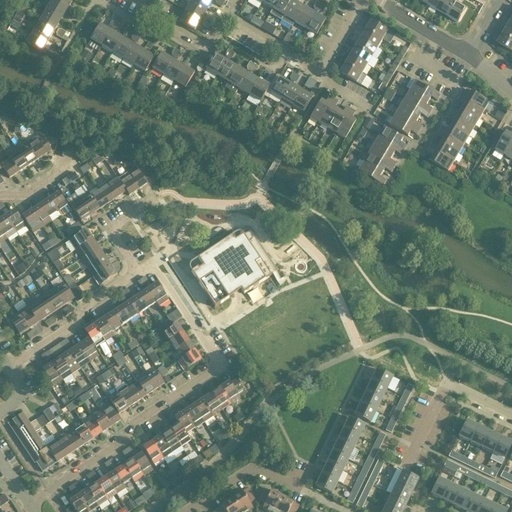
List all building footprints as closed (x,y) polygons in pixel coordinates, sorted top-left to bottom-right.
[(51,0),(45,10),(61,19),(67,9),(53,0),(51,0)] [(53,0),(67,9),(72,0),(53,0)] [(191,0),(185,10),(201,19),(207,8),(193,0),(191,0)] [(193,0),(207,8),(212,0),(193,0)] [(273,8),(277,0),(263,0),(262,2),(273,8)] [(284,15),(292,0),(277,0),(273,8),(284,15)] [(295,21),(304,6),(293,0),(292,0),(284,15),(295,21)] [(437,11),(443,0),(428,0),(426,4),(437,11)] [(448,17),(456,3),(451,0),(443,0),(437,11),(448,17)] [(456,3),(448,17),(459,24),(467,10),(456,3)] [(305,28),(315,12),(304,6),(295,21),(305,28)] [(25,12),(24,12),(20,9),(16,15),(22,18),(25,12)] [(39,21),(54,30),(61,19),(45,10),(39,21)] [(201,19),(185,10),(179,21),(194,30),(201,19)] [(315,12),(305,28),(316,35),(326,19),(315,12)] [(260,29),(263,23),(258,20),(254,25),(260,29)] [(367,29),(383,39),(389,30),(372,20),(367,29)] [(32,31),(48,41),(54,30),(39,21),(32,31)] [(120,24),(116,22),(112,29),(113,30),(116,29),(120,24)] [(265,22),(260,29),(271,36),(275,29),(265,22)] [(102,46),(111,30),(100,23),(91,39),(102,46)] [(503,35),(511,40),(511,28),(508,26),(503,35)] [(272,35),(283,42),(285,38),(286,35),(276,29),(272,35)] [(361,38),(378,47),(383,39),(367,29),(361,38)] [(112,52),(122,37),(111,30),(102,46),(112,52)] [(48,41),(32,31),(25,42),(41,52),(48,41)] [(511,40),(503,35),(497,44),(511,52),(511,40)] [(123,59),(133,43),(122,37),(112,52),(123,59)] [(356,46),(373,56),(378,47),(361,38),(356,46)] [(134,65),(135,64),(143,50),(133,43),(123,59),(134,65)] [(299,51),(305,54),(307,50),(308,49),(302,46),(299,51)] [(351,55),(368,64),(368,65),(368,64),(373,56),(356,46),(351,55)] [(92,54),(85,49),(80,58),(87,62),(92,54)] [(143,50),(135,64),(134,65),(145,71),(154,56),(143,50)] [(407,53),(402,50),(399,55),(404,58),(407,53)] [(181,53),(178,51),(173,58),(175,59),(178,58),(181,53)] [(172,59),(161,53),(158,57),(152,68),(163,74),(172,59)] [(216,76),(223,64),(226,60),(215,53),(205,69),(216,76)] [(346,63),(348,64),(363,73),(368,65),(368,64),(351,55),(346,63)] [(174,81),(183,66),(172,59),(163,74),(174,81)] [(227,82),(237,67),(226,60),(223,64),(216,76),(227,82)] [(362,85),(367,77),(362,74),(363,73),(348,64),(346,63),(341,72),(362,85)] [(183,66),(174,81),(185,88),(194,72),(183,66)] [(238,89),(247,73),(237,67),(227,82),(238,89)] [(249,95),(258,79),(247,73),(238,89),(249,95)] [(300,77),(296,75),(292,82),(293,83),(297,82),(300,77)] [(281,99),(291,83),(280,77),(271,92),(281,99)] [(258,79),(249,95),(260,102),(269,86),(258,79)] [(414,81),(412,83),(414,84),(411,90),(429,100),(432,96),(438,99),(440,95),(416,81),(415,82),(414,81)] [(292,105),(301,90),(291,83),(281,99),(292,105)] [(301,90),(292,105),(303,112),(312,97),(301,90)] [(406,97),(404,96),(404,97),(430,113),(433,108),(427,104),(429,100),(411,90),(406,97)] [(489,111),(486,110),(490,103),(472,92),(469,97),(463,93),(460,98),(487,113),(489,111)] [(317,122),(315,125),(317,127),(333,99),(329,97),(325,102),(320,100),(310,118),(317,122)] [(402,100),(404,101),(401,107),(419,118),(421,113),(427,117),(430,113),(404,97),(402,100)] [(484,114),(486,115),(487,113),(460,98),(458,102),(464,105),(462,110),(480,120),(484,114)] [(319,128),(321,124),(328,128),(338,110),(334,107),(337,102),(333,99),(317,127),(319,128)] [(334,132),(332,136),(334,137),(350,109),(346,107),(343,113),(338,110),(328,128),(334,132)] [(396,114),(394,113),(393,114),(420,130),(422,125),(416,122),(419,118),(401,107),(396,114)] [(336,138),(338,135),(345,139),(356,120),(351,117),(354,112),(350,109),(334,137),(336,138)] [(478,128),(476,127),(480,120),(462,110),(459,114),(453,110),(450,114),(477,131),(478,128)] [(499,112),(495,118),(501,121),(505,115),(499,112)] [(392,117),(394,118),(390,124),(408,135),(411,131),(417,134),(420,130),(393,114),(392,117)] [(473,131),(476,132),(477,131),(450,114),(448,119),(454,123),(451,127),(469,137),(473,131)] [(369,129),(374,121),(368,118),(363,126),(369,129)] [(381,134),(379,133),(378,134),(404,150),(407,146),(401,142),(403,137),(386,126),(381,134)] [(364,137),(368,130),(363,127),(358,134),(364,137)] [(468,146),(465,144),(469,137),(451,127),(449,131),(443,127),(440,132),(467,148),(468,146)] [(463,148),(466,149),(467,148),(440,132),(437,136),(443,140),(441,144),(459,155),(463,148)] [(502,159),(511,142),(511,133),(511,135),(506,132),(503,138),(498,135),(491,148),(502,155),(501,157),(502,159)] [(376,137),(378,138),(375,144),(393,155),(396,150),(402,154),(404,150),(378,134),(376,137)] [(28,148),(36,161),(51,151),(43,137),(37,141),(35,138),(25,144),(28,148)] [(511,160),(511,142),(502,159),(504,160),(506,157),(511,160)] [(36,161),(28,148),(25,144),(16,150),(27,167),(36,161)] [(371,152),(369,150),(368,152),(394,167),(396,163),(390,159),(393,155),(375,144),(371,152)] [(458,163),(455,161),(459,155),(441,144),(438,148),(432,145),(430,149),(457,165),(458,163)] [(453,165),(456,167),(457,165),(430,149),(427,153),(433,157),(430,161),(448,172),(453,165)] [(10,159),(18,173),(27,167),(16,150),(7,156),(10,159)] [(366,154),(368,156),(365,162),(382,172),(385,168),(391,172),(394,167),(368,152),(366,154)] [(18,173),(10,159),(1,165),(9,179),(18,173)] [(115,160),(114,166),(123,168),(124,162),(115,160)] [(358,167),(357,169),(383,185),(386,180),(380,176),(382,172),(365,162),(360,169),(358,167)] [(129,177),(138,190),(147,184),(138,171),(129,177)] [(138,190),(129,177),(120,183),(117,179),(129,196),(138,190)] [(108,185),(117,198),(126,192),(128,197),(129,196),(117,179),(108,185)] [(99,191),(108,204),(117,198),(108,185),(99,191)] [(91,197),(88,193),(99,210),(108,204),(99,191),(91,197)] [(49,199),(58,212),(67,206),(58,193),(49,199)] [(79,199),(90,216),(99,210),(88,193),(79,199)] [(52,222),(49,218),(58,212),(49,199),(40,205),(51,222),(52,222)] [(79,199),(69,205),(81,222),(90,216),(79,199)] [(31,211),(42,228),(51,222),(40,205),(31,211)] [(16,233),(25,227),(14,210),(5,216),(16,233)] [(33,234),(42,228),(31,211),(22,217),(33,234)] [(257,214),(251,219),(254,223),(261,219),(257,214)] [(0,219),(0,228),(7,239),(16,233),(5,216),(0,219)] [(79,248),(92,239),(86,230),(72,239),(79,248)] [(198,259),(202,266),(203,267),(198,270),(197,269),(191,273),(214,308),(228,299),(241,291),(243,295),(268,278),(277,273),(250,231),(235,241),(232,237),(198,259)] [(85,257),(98,248),(92,239),(79,248),(84,257),(85,257)] [(91,266),(104,257),(98,248),(85,257),(84,257),(81,259),(87,268),(91,266)] [(31,252),(34,257),(39,254),(36,249),(31,252)] [(47,255),(51,261),(53,265),(59,261),(56,257),(53,252),(47,255)] [(96,275),(110,266),(104,257),(91,266),(96,275)] [(64,270),(61,265),(59,261),(53,265),(56,268),(59,273),(64,270)] [(27,270),(23,264),(17,268),(21,274),(27,270)] [(110,266),(96,275),(103,284),(116,275),(110,266)] [(11,273),(6,276),(10,282),(15,279),(11,273)] [(25,286),(32,282),(28,276),(22,281),(25,286)] [(62,283),(58,277),(50,283),(54,288),(53,289),(64,306),(74,300),(62,282),(62,283)] [(24,285),(21,280),(16,284),(19,289),(24,285)] [(147,290),(156,303),(158,306),(168,300),(157,283),(147,290)] [(78,301),(85,297),(78,287),(71,292),(78,301)] [(64,306),(53,289),(44,295),(55,312),(64,306)] [(138,296),(147,309),(154,304),(155,304),(156,303),(147,290),(138,296)] [(46,318),(55,312),(44,295),(35,301),(46,318)] [(129,302),(138,315),(147,309),(138,296),(129,302)] [(37,324),(46,318),(35,301),(26,307),(37,324)] [(120,308),(129,321),(138,315),(129,302),(120,308)] [(28,330),(37,324),(26,307),(17,312),(28,330)] [(111,314),(120,327),(129,321),(120,308),(111,314)] [(167,314),(169,321),(181,316),(178,310),(167,314)] [(8,319),(10,323),(19,336),(28,330),(17,312),(8,319)] [(102,320),(111,333),(113,336),(114,335),(112,332),(120,327),(111,314),(102,320)] [(93,326),(102,339),(104,342),(113,336),(111,333),(102,320),(93,326)] [(169,342),(182,333),(176,324),(163,332),(169,342)] [(104,342),(102,339),(93,326),(84,332),(95,347),(104,342)] [(175,351),(188,342),(182,333),(169,342),(175,351)] [(98,357),(96,353),(87,340),(78,346),(89,363),(98,357)] [(175,351),(181,359),(181,360),(194,351),(188,342),(175,351)] [(147,356),(153,352),(150,349),(149,349),(146,344),(142,346),(145,352),(147,356)] [(78,346),(69,352),(80,369),(89,363),(78,346)] [(139,348),(135,351),(131,354),(134,359),(139,356),(143,353),(139,348)] [(184,371),(187,369),(200,360),(194,351),(181,360),(181,359),(177,362),(184,371)] [(69,352),(60,358),(71,375),(80,369),(69,352)] [(159,361),(155,356),(153,352),(147,356),(150,360),(150,359),(154,364),(159,361)] [(71,375),(60,358),(51,364),(62,381),(71,375)] [(42,370),(53,387),(62,381),(51,364),(42,370)] [(143,374),(154,391),(164,385),(153,368),(143,374)] [(115,374),(111,369),(104,374),(108,379),(115,374)] [(396,379),(393,377),(377,370),(371,381),(387,389),(390,390),(396,379)] [(134,380),(145,397),(154,391),(143,374),(134,380)] [(244,390),(236,379),(230,383),(229,382),(219,388),(230,405),(240,398),(237,394),(244,390)] [(145,397),(134,380),(125,386),(136,403),(145,397)] [(381,400),(387,389),(371,381),(366,393),(381,400)] [(408,385),(404,392),(410,395),(413,387),(408,385)] [(136,403),(125,386),(116,392),(127,409),(136,403)] [(74,399),(83,393),(79,387),(70,393),(74,399)] [(91,398),(98,394),(94,388),(91,390),(87,393),(91,398)] [(219,407),(221,410),(230,405),(219,388),(210,394),(219,407)] [(116,392),(107,397),(109,402),(118,415),(127,409),(116,392)] [(257,402),(260,395),(255,393),(252,399),(257,402)] [(360,404),(376,412),(381,400),(366,393),(360,404)] [(210,413),(219,407),(210,394),(201,400),(210,413)] [(408,399),(402,396),(398,404),(404,407),(408,399)] [(192,406),(203,422),(213,416),(210,413),(201,400),(192,406)] [(58,417),(63,414),(56,404),(51,407),(58,417)] [(376,412),(360,404),(354,416),(370,424),(376,412)] [(108,405),(99,411),(110,428),(120,421),(111,408),(108,405)] [(203,422),(192,406),(184,412),(195,428),(203,422)] [(402,411),(396,408),(393,416),(398,418),(402,411)] [(39,418),(45,426),(55,419),(48,409),(42,413),(44,415),(39,418)] [(90,417),(93,420),(101,434),(110,428),(99,411),(90,417)] [(198,433),(195,428),(184,412),(174,418),(178,424),(179,424),(189,439),(198,433)] [(42,473),(56,464),(47,450),(45,447),(43,444),(22,413),(12,420),(16,426),(11,430),(34,464),(36,463),(42,473)] [(84,426),(92,440),(101,434),(93,420),(90,417),(81,423),(84,426)] [(47,442),(44,437),(42,436),(38,430),(40,429),(41,429),(45,426),(39,418),(35,421),(30,424),(31,426),(43,444),(47,442)] [(343,429),(359,437),(365,426),(349,418),(343,429)] [(397,422),(391,419),(387,427),(393,430),(397,422)] [(471,443),(478,427),(467,421),(459,437),(471,443)] [(170,430),(181,447),(190,441),(189,439),(179,424),(178,424),(170,430)] [(75,432),(83,445),(92,440),(84,426),(75,432)] [(478,427),(471,443),(482,448),(490,432),(478,427)] [(65,438),(66,438),(74,451),(83,445),(75,432),(73,428),(63,435),(65,438)] [(338,441),(354,449),(359,437),(343,429),(338,441)] [(172,453),(181,447),(170,430),(161,436),(172,453)] [(376,441),(382,443),(386,435),(380,432),(376,441)] [(490,432),(482,448),(493,454),(501,438),(490,432)] [(227,438),(223,433),(216,437),(219,443),(223,441),(227,438)] [(152,442),(163,459),(172,453),(161,436),(152,442)] [(56,444),(57,444),(65,457),(74,451),(66,438),(65,438),(57,443),(56,444)] [(511,442),(501,438),(493,454),(505,459),(511,444),(511,442)] [(47,450),(56,464),(65,457),(57,444),(56,444),(57,443),(55,440),(45,447),(47,450)] [(332,452),(348,460),(354,449),(338,441),(332,452)] [(163,459),(152,442),(142,448),(153,465),(163,459)] [(380,447),(374,444),(370,452),(376,455),(380,447)] [(218,451),(215,446),(209,450),(212,455),(218,451)] [(212,455),(209,450),(202,454),(206,459),(212,455)] [(461,463),(464,457),(463,457),(464,453),(458,450),(453,459),(461,463)] [(327,464),(343,471),(348,460),(332,452),(327,464)] [(181,466),(197,458),(194,453),(179,461),(181,466)] [(141,454),(132,460),(143,477),(152,470),(141,454)] [(375,459),(368,456),(365,463),(371,466),(375,459)] [(191,463),(195,468),(201,464),(198,458),(191,463)] [(472,468),(475,463),(467,459),(465,465),(472,468)] [(131,479),(134,483),(143,477),(132,460),(123,466),(132,479),(131,479)] [(444,466),(452,470),(455,464),(447,460),(444,466)] [(191,463),(177,472),(173,475),(177,480),(195,468),(191,463)] [(321,475),(337,483),(343,471),(327,464),(321,475)] [(372,472),(378,475),(382,467),(376,464),(372,472)] [(484,474),(486,468),(479,465),(476,470),(484,474)] [(123,485),(131,479),(132,479),(123,466),(114,472),(123,485)] [(459,466),(456,472),(464,476),(466,470),(459,466)] [(369,470),(363,467),(359,475),(365,478),(369,470)] [(495,479),(497,474),(490,470),(487,476),(495,479)] [(114,472),(105,478),(116,495),(126,489),(123,485),(114,472)] [(397,484),(413,491),(418,480),(403,472),(397,484)] [(470,472),(467,478),(475,481),(478,475),(470,472)] [(170,475),(164,479),(168,486),(174,482),(171,476),(170,475)] [(337,483),(321,475),(316,487),(332,494),(337,483)] [(367,483),(373,486),(376,478),(371,476),(367,483)] [(482,477),(479,483),(486,487),(489,481),(482,477)] [(105,478),(96,484),(107,501),(116,495),(105,478)] [(363,482),(357,479),(354,486),(360,489),(363,482)] [(442,500),(450,484),(439,479),(431,495),(442,500)] [(493,483),(490,489),(498,492),(501,486),(493,483)] [(96,484),(87,490),(98,507),(107,501),(96,484)] [(392,495),(407,503),(413,491),(397,484),(392,495)] [(450,484),(442,500),(454,506),(461,490),(450,484)] [(361,495),(367,497),(371,490),(365,487),(361,495)] [(511,491),(504,488),(502,494),(509,498),(511,491)] [(249,503),(255,500),(247,489),(238,495),(237,493),(230,498),(239,511),(247,511),(252,509),(249,503)] [(274,494),(264,489),(258,501),(264,504),(262,509),(267,511),(273,511),(282,496),(275,492),(274,494)] [(87,490),(78,496),(88,511),(90,511),(98,507),(87,490)] [(358,493),(352,490),(348,498),(354,501),(358,493)] [(461,490),(454,506),(465,511),(473,495),(461,490)] [(0,507),(8,502),(4,495),(0,497),(0,507)] [(386,507),(397,511),(402,511),(407,503),(392,495),(386,507)] [(473,495),(465,511),(466,511),(478,511),(484,501),(473,495)] [(65,511),(88,511),(78,496),(69,502),(72,507),(65,511)] [(295,511),(299,506),(288,501),(289,499),(282,496),(273,511),(295,511)] [(225,504),(215,510),(216,511),(239,511),(230,498),(223,502),(225,504)] [(362,509),(365,501),(360,498),(356,506),(362,509)] [(135,502),(138,507),(143,503),(140,499),(135,502)] [(127,504),(131,511),(137,507),(133,500),(127,504)] [(484,501),(478,511),(492,511),(496,506),(484,501)]
